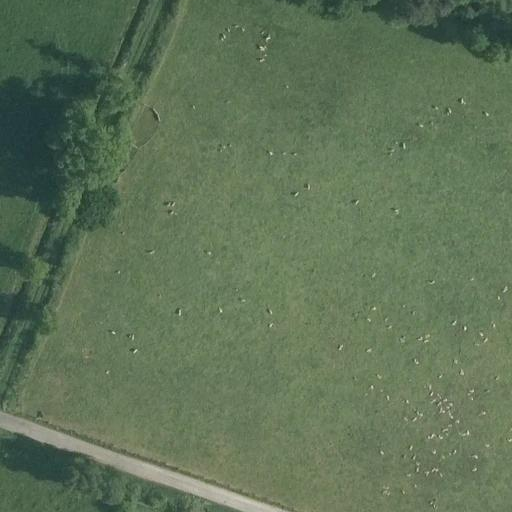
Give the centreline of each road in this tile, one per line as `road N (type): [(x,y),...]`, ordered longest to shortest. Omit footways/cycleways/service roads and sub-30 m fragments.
road 1 (track): [(0,390),(161,0)]
road 2 (unclassified): [(260,511),(0,420)]
